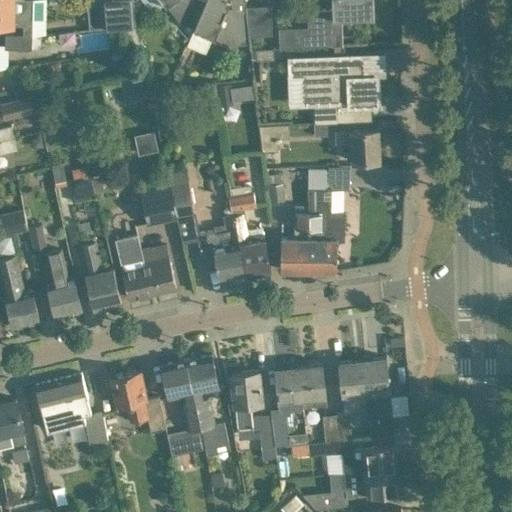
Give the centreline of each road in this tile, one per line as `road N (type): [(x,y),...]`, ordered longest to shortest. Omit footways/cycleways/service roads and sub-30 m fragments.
road 1 (residential): [(0,372),(249,311),(476,278)]
road 2 (secondary): [(497,511),(489,355),(476,278)]
road 3 (secondary): [(476,278),(465,355),(469,511)]
road 4 (residential): [(425,192),(418,0)]
road 5 (secondary): [(469,122),(476,278)]
road 6 (residential): [(436,511),(424,384)]
road 7 (secondary): [(469,122),(464,0)]
